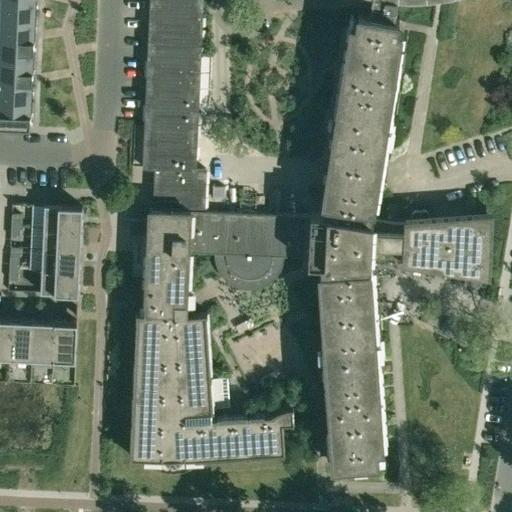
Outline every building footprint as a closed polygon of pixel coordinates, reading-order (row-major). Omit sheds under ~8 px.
[(35,0),(1,0),(1,13),(35,15),(35,0)] [(398,30),(400,20),(395,19),(397,0),(371,0),(370,15),(359,13),(357,23),(351,23),(323,200),(327,201),(325,211),(308,210),(308,214),(204,209),(206,168),(195,167),(198,106),(208,107),(209,89),(211,55),(200,54),(202,0),(150,0),(143,166),(156,166),(154,208),(150,207),(145,303),(145,310),(139,310),(133,455),(165,456),(165,452),(187,451),(187,455),(197,455),(285,449),(283,420),(294,419),(293,404),(284,406),(281,407),(278,408),(275,410),(271,413),(213,416),(206,311),(186,312),(189,251),(222,252),(222,255),(222,257),(223,260),(223,263),(226,267),(227,269),(229,272),(230,273),(233,275),(236,277),(237,278),(240,279),(242,279),(245,280),(247,281),(251,281),(253,280),(256,280),(258,279),(261,278),(264,277),(266,275),(268,273),(270,271),(272,269),(274,267),(275,264),(276,263),(277,260),(277,257),(277,254),(309,255),(309,260),(313,260),(323,261),(324,271),(320,271),(334,463),(379,460),(378,447),(384,446),(372,268),(368,268),(367,258),(394,256),(399,256),(411,258),(410,266),(412,269),(423,271),(426,269),(428,261),(486,270),(489,216),(429,220),(428,212),(426,210),(415,211),(413,213),(413,221),(405,222),(405,224),(370,218),(371,207),(374,208),(402,31),(398,30)] [(35,15),(1,13),(0,35),(34,37),(35,15)] [(34,37),(0,35),(0,36),(0,56),(33,58),(34,37)] [(33,58),(0,56),(0,78),(32,80),(33,58)] [(32,80),(0,78),(0,99),(31,101),(32,80)] [(31,101),(0,99),(0,122),(30,124),(31,101)] [(45,203),(44,226),(82,227),(83,205),(45,203)] [(12,213),(11,224),(20,225),(21,213),(12,213)] [(11,224),(11,236),(20,236),(20,225),(11,224)] [(44,226),(43,247),(81,249),(82,227),(44,226)] [(43,247),(42,269),(80,271),(81,249),(43,247)] [(10,256),(9,267),(18,268),(19,256),(10,256)] [(9,267),(9,279),(18,279),(18,268),(9,267)] [(42,269),(41,291),(79,293),(80,271),(42,269)] [(0,316),(0,354),(10,355),(12,317),(0,316)] [(12,317),(10,355),(32,356),(34,318),(12,317)] [(34,318),(32,356),(53,357),(55,319),(34,318)] [(55,319),(53,357),(76,358),(78,320),(55,319)] [(219,398),(242,397),(242,379),(218,380),(219,398)]
